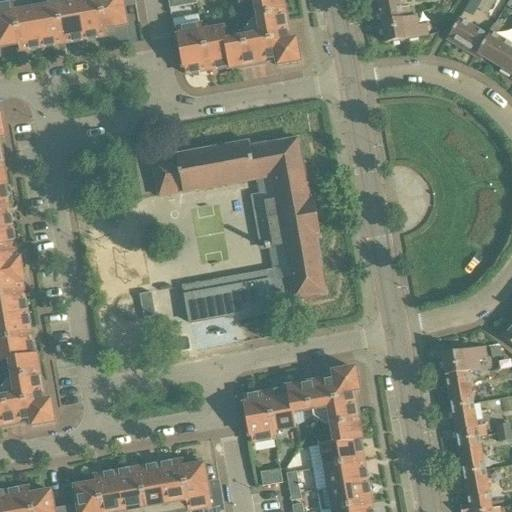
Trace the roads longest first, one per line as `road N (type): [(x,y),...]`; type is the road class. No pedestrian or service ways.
road 1 (residential): [(90,390),(49,135)]
road 2 (residential): [(351,81),(394,333)]
road 3 (residential): [(166,114),(351,81)]
road 4 (residential): [(214,368),(394,333)]
road 5 (residential): [(394,333),(428,511)]
road 6 (residential): [(511,124),(480,93),(443,75),(351,81)]
road 7 (residential): [(394,333),(466,313),(511,276)]
road 8 (residential): [(97,435),(223,417)]
road 9 (residential): [(90,390),(214,368)]
road 10 (residential): [(159,63),(40,84)]
